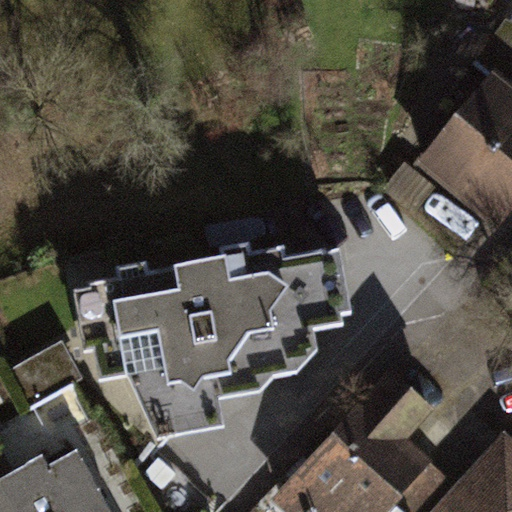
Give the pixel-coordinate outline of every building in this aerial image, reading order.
[(511,182),(511,106),(481,80),(443,124),(511,182)] [(487,237),(511,207),(511,182),(443,124),(405,169),(487,237)] [(335,321),(323,257),(95,299),(107,365),(136,359),(150,437),(212,426),(206,394),(311,374),(302,327),(335,321)] [(425,412),(378,371),(314,444),(392,511),(417,511),(442,484),(396,445),(425,412)] [(511,511),(511,456),(491,438),(427,511),(511,511)] [(392,511),(314,444),(263,504),(272,511),(392,511)] [(89,511),(55,455),(0,488),(0,511),(89,511)]
